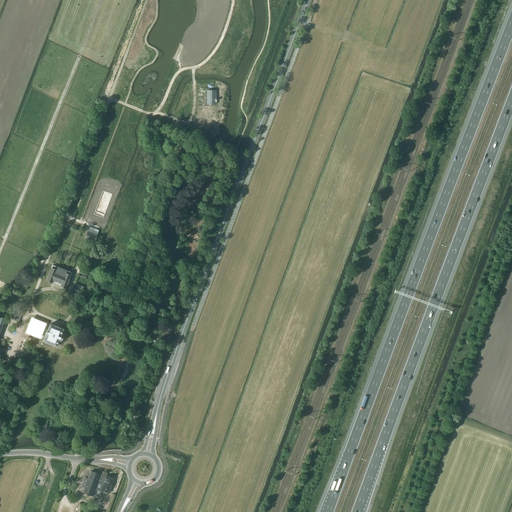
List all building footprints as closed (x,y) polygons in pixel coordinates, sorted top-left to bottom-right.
[(217,90),(207,90),(208,104),(217,104),(217,90)] [(88,232),(86,239),(95,242),(97,235),(88,232)] [(53,280),(62,283),(61,286),(66,288),(72,272),(58,267),(57,270),(52,268),(47,281),(53,283),(53,280)] [(75,284),(71,293),(77,295),(80,296),(84,287),(80,286),(75,284)] [(31,318),(24,332),(36,337),(42,322),(31,318)] [(47,330),(46,335),(44,341),(57,346),(59,341),(60,341),(62,340),(63,338),(62,336),(61,335),(62,333),(65,334),(66,331),(51,324),(49,329),(48,329),(47,330)] [(85,477),(82,486),(85,487),(83,491),(94,495),(94,493),(100,495),(102,489),(110,492),(115,478),(106,475),(107,473),(102,471),(101,474),(91,470),(90,473),(88,478),(85,477)]
